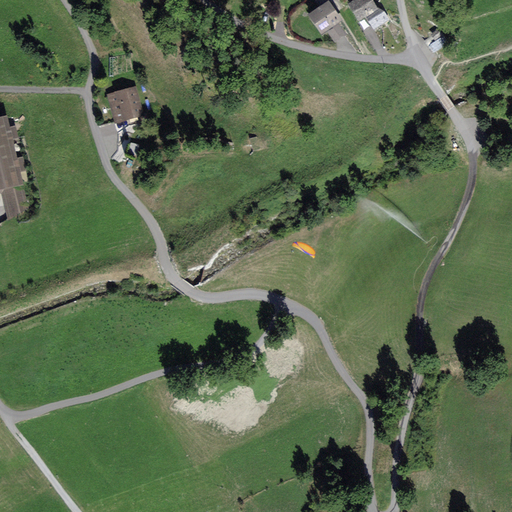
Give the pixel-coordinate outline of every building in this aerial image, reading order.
[(367,0),(355,0),(344,8),(354,25),(361,21),(369,34),(384,24),(367,0)] [(325,3),(302,17),(317,40),(326,34),(333,45),(346,37),(325,3)] [(433,38),(422,45),(430,56),(441,49),(433,38)] [(106,96),(115,125),(143,116),(134,87),(106,96)] [(0,194),(7,222),(32,216),(23,183),(21,184),(19,175),(25,173),(21,158),(15,159),(10,143),(18,141),(13,127),(7,129),(4,117),(0,118),(0,194)] [(249,142),(252,155),(270,149),(266,137),(249,142)] [(126,145),(124,156),(137,159),(139,148),(126,145)]
